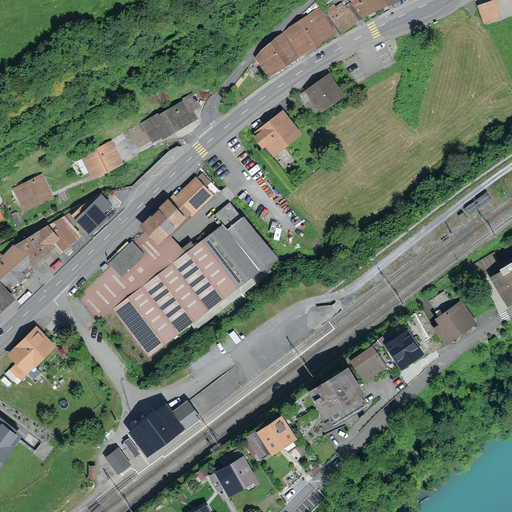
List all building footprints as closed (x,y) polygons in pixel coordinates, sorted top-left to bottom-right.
[(327,15),(339,31),(359,17),(351,7),(350,8),(347,4),(349,2),(347,0),(337,0),(341,4),(327,15)] [(349,0),(360,16),(382,4),(380,0),(349,0)] [(316,1),(309,8),(312,12),(318,6),(316,1)] [(480,7),(485,21),(499,16),(494,2),(480,7)] [(333,31),(319,10),(301,22),(314,43),(333,31)] [(286,34),(298,53),(314,43),(301,22),(290,29),(286,34)] [(293,56),(280,36),(256,58),(258,61),(260,60),(268,72),(293,56)] [(302,103),(311,115),(338,95),(333,88),(335,86),(328,77),(320,82),(322,85),(311,93),(312,95),(302,103)] [(160,131),(161,134),(193,115),(190,110),(196,105),(190,95),(182,99),(185,104),(159,119),(157,114),(131,128),(140,143),(160,131)] [(268,141),(275,149),(294,134),(281,117),(269,127),(265,122),(258,128),(262,133),(256,137),(263,145),(268,141)] [(86,157),(95,173),(117,162),(112,153),(116,151),(112,144),(86,157)] [(145,225),(148,228),(159,239),(180,219),(181,220),(188,213),(190,214),(208,196),(201,190),(210,182),(202,174),(171,204),(169,202),(145,225)] [(25,206),(48,195),(40,177),(16,189),(25,206)] [(80,208),(73,214),(89,230),(111,209),(101,199),(88,211),(86,208),(88,207),(85,204),(80,209),(80,208)] [(222,224),(227,230),(242,217),(229,202),(214,215),(222,224)] [(63,250),(80,235),(64,217),(13,246),(28,264),(55,241),(63,250)] [(239,287),(275,258),(242,217),(227,230),(222,224),(202,240),(239,287)] [(113,309),(149,356),(239,287),(202,240),(178,259),(159,239),(148,228),(77,298),(99,320),(113,309)] [(9,288),(32,268),(28,264),(13,246),(0,257),(0,306),(10,298),(8,296),(13,291),(9,288)] [(511,302),(511,258),(488,272),(500,292),(505,290),(511,302)] [(270,272),(224,306),(231,315),(276,280),(270,272)] [(446,337),(470,321),(468,319),(493,304),(484,289),(458,304),(460,306),(456,309),(444,291),(432,299),(439,312),(437,313),(441,319),(440,320),(443,324),(439,326),(446,337)] [(20,380),(30,370),(27,367),(50,345),(36,331),(13,354),(20,360),(10,369),(20,380)] [(396,358),(400,363),(418,351),(407,335),(390,346),(397,357),(396,358)] [(360,375),(364,380),(383,366),(370,348),(353,360),(363,373),(360,375)] [(325,424),(328,428),(366,405),(344,370),(313,389),(318,397),(314,399),(317,403),(320,401),(331,420),(325,424)] [(187,406),(170,418),(165,410),(135,432),(148,449),(165,436),(167,439),(172,436),(170,432),(177,427),(179,430),(196,418),(187,406)] [(278,449),(293,439),(280,421),(279,422),(276,417),(259,428),(273,449),(276,447),(278,449)] [(0,423),(0,456),(9,445),(8,443),(15,435),(0,423)] [(269,449),(256,430),(247,436),(259,455),(269,449)] [(296,448),(301,454),(307,450),(301,443),(296,448)] [(118,471),(128,464),(118,450),(108,457),(118,471)] [(227,484),(230,490),(251,478),(241,461),(212,478),(218,489),(227,484)]
